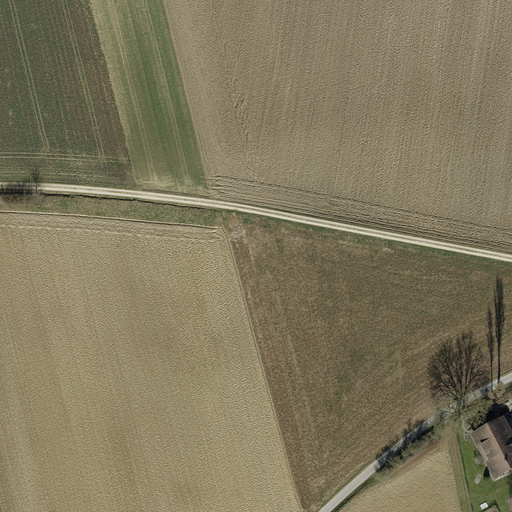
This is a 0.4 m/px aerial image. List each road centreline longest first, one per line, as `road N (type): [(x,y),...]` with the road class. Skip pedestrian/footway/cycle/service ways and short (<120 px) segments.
road 1 (track): [(511,258),(179,198),(0,186)]
road 2 (unclassified): [(324,511),(414,435),(511,377)]
